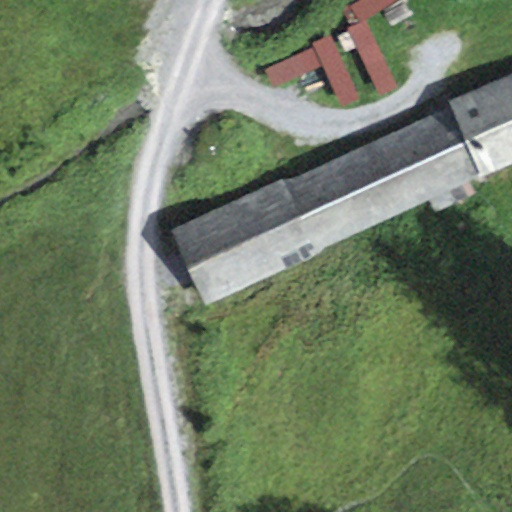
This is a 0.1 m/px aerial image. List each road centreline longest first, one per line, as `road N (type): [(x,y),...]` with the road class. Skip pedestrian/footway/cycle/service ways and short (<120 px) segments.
road 1 (track): [(207,0),(188,80),(151,164),(144,215),(143,273),(176,511)]
road 2 (track): [(311,147),(298,117),(270,89),(188,80)]
